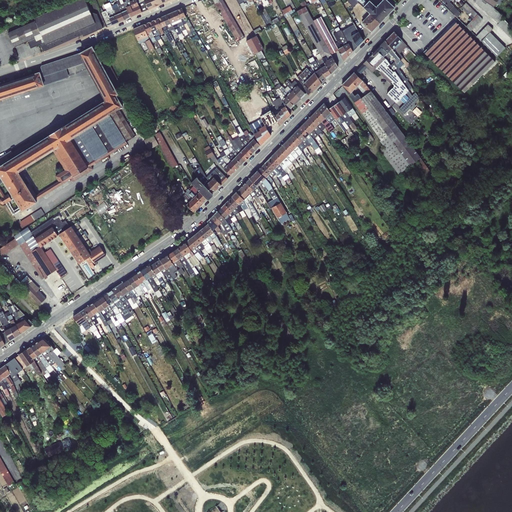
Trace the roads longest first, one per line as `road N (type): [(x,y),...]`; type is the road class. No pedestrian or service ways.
road 1 (secondary): [(415,0),(209,211),(0,358)]
road 2 (residential): [(186,0),(17,67)]
road 3 (tertiary): [(396,511),(511,388)]
